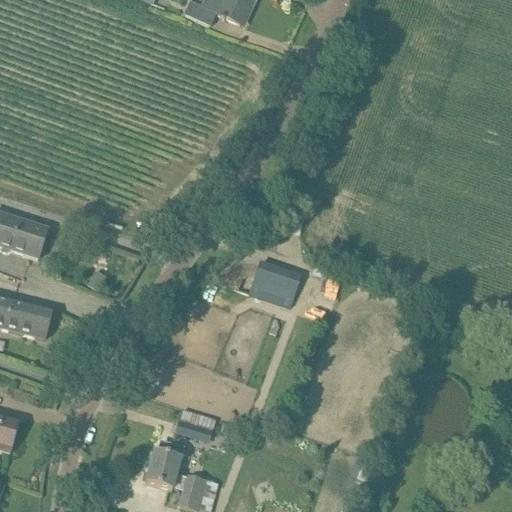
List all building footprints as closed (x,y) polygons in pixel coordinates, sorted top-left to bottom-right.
[(140,0),(140,3),(152,8),(155,0),(140,0)] [(221,20),(220,22),(223,24),(224,22),(242,30),(255,0),(206,0),(202,11),(221,20)] [(0,250),(37,263),(47,233),(0,218),(0,250)] [(251,289),(249,296),(290,310),(292,303),(300,280),(271,270),(259,266),(251,289)] [(51,313),(0,299),(0,331),(44,343),(51,313)] [(182,416),(176,438),(198,444),(202,431),(208,433),(211,424),(182,416)] [(18,423),(0,418),(0,454),(9,457),(18,423)] [(154,454),(145,487),(171,493),(172,492),(183,495),(179,511),(181,511),(198,511),(206,484),(187,480),(186,483),(175,480),(180,461),(182,452),(160,446),(158,455),(154,454)] [(364,485),(369,469),(361,467),(356,483),(364,485)]
